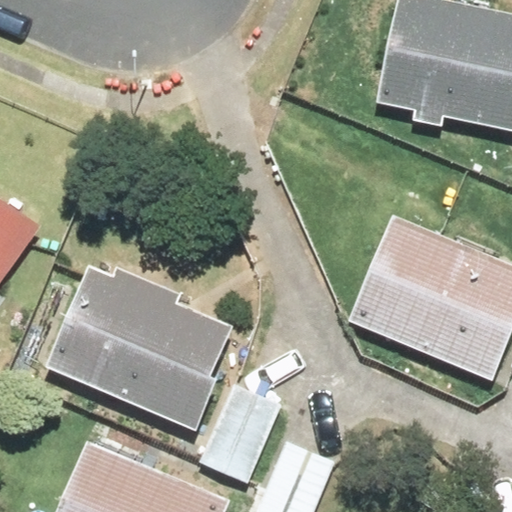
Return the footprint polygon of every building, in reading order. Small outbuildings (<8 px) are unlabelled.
[(511,11),(435,0),(407,0),(391,107),(511,125),(511,11)] [(0,293),(48,218),(0,188),(0,293)] [(511,257),(404,215),(361,323),(501,378),(511,350),(511,257)] [(104,261),(56,361),(201,431),(249,330),(104,261)] [(256,486),(293,405),(243,382),(206,463),(256,486)] [(324,511),(348,456),(299,436),(268,511),(324,511)] [(235,511),(238,505),(98,441),(65,511),(235,511)]
